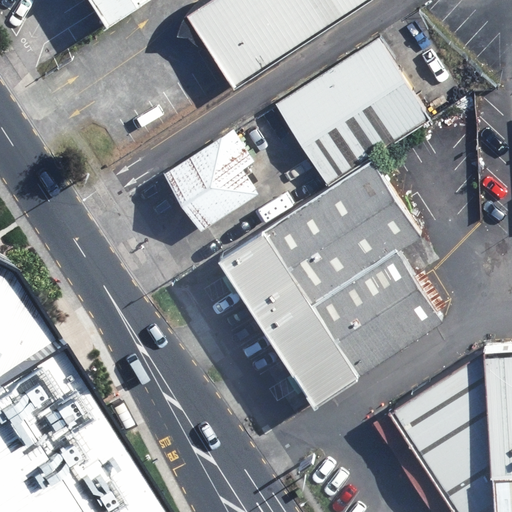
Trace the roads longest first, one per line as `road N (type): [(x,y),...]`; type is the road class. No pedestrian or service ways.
road 1 (tertiary): [(115,303),(274,511)]
road 2 (tertiary): [(216,511),(115,303)]
road 3 (tertiary): [(115,303),(0,126)]
